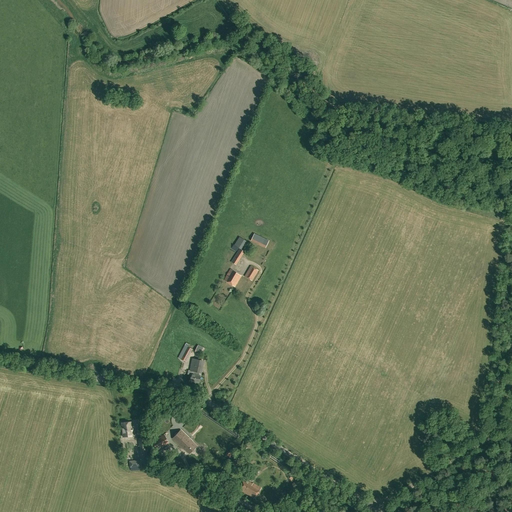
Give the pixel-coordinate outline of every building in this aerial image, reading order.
[(266,247),(269,241),(254,234),(251,240),(266,247)] [(242,249),(247,241),(240,237),(235,245),(242,249)] [(244,251),(243,250),(239,248),(231,262),(236,265),(244,251)] [(252,280),(258,270),(251,266),(245,276),(252,280)] [(241,276),(230,269),(224,280),(235,286),(241,276)] [(178,358),(185,361),(186,362),(193,349),(185,345),(178,358)] [(194,371),(196,371),(198,360),(192,359),(190,370),(194,371)] [(196,371),(194,371),(193,375),(192,375),(190,381),(199,383),(200,376),(199,376),(199,372),(196,371)] [(121,423),(123,437),(132,436),(131,428),(132,428),(132,422),(121,423)] [(193,441),(181,430),(173,439),(185,450),(189,454),(196,446),(192,442),(193,441)] [(152,441),(156,450),(169,443),(164,434),(152,441)] [(236,467),(242,459),(238,455),(232,463),(236,467)] [(254,498),(261,488),(253,483),(252,484),(243,478),(240,489),(254,498)]
